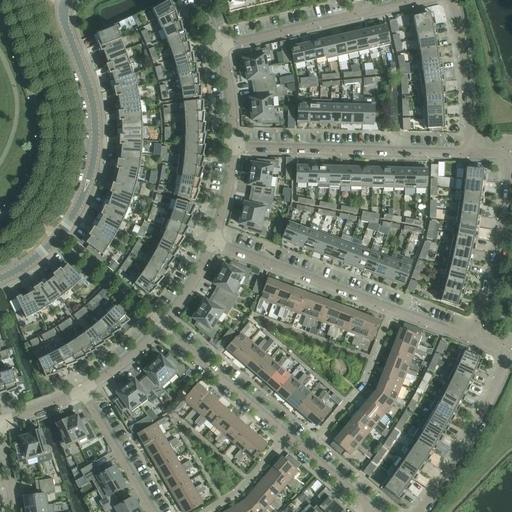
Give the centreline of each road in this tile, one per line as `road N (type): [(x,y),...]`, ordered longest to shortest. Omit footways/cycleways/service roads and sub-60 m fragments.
road 1 (tertiary): [(0,278),(63,228),(91,169),(92,104),(64,3)]
road 2 (residential): [(373,510),(161,327)]
road 3 (residential): [(472,338),(210,242)]
road 4 (residential): [(230,147),(469,153)]
road 5 (residential): [(469,153),(497,153),(507,164),(494,264),(472,338)]
road 6 (residential): [(472,338),(500,348),(504,361),(417,511)]
road 7 (residential): [(219,45),(417,0)]
road 8 (residential): [(448,0),(469,153)]
road 9 (residential): [(153,511),(82,390)]
